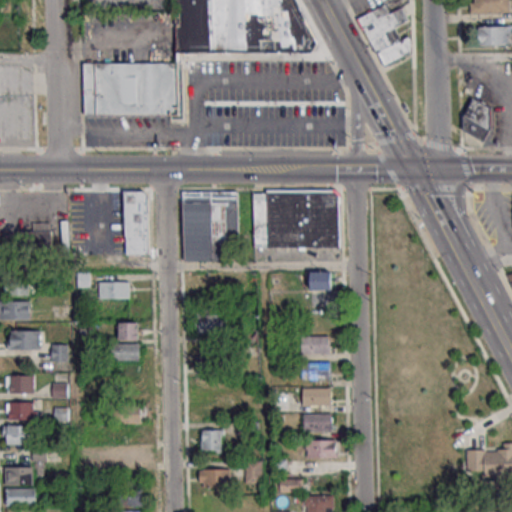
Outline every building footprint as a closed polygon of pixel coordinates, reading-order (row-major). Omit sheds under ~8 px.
[(84,63),(84,117),(184,117),(184,65),(181,58),(181,52),(316,52),(316,44),(296,0),(176,0),(176,63),(84,63)] [(509,0),(470,0),(470,13),(509,13),(509,0)] [(358,17),(382,67),(413,52),(406,37),(401,39),(396,27),(409,20),(402,7),(390,13),(385,4),(358,17)] [(511,45),(511,26),(479,26),(479,45),(511,45)] [(491,136),(491,103),(465,103),(465,136),(491,136)] [(339,247),(339,189),(253,189),(253,248),(339,247)] [(149,255),(149,190),(125,190),(125,255),(149,255)] [(237,190),(183,191),(183,261),(237,260),(237,190)] [(20,231),(20,247),(51,247),(51,231),(20,231)] [(310,289),(335,289),(335,271),(310,271),(310,289)] [(29,279),(6,279),(6,295),(29,295),(29,279)] [(129,281),(99,281),(99,298),(129,298),(129,281)] [(0,318),(31,319),(31,301),(0,300),(0,318)] [(195,332),(225,332),(225,313),(195,313),(195,332)] [(139,322),(119,322),(119,339),(139,339),(139,322)] [(40,330),(9,330),(9,349),(40,349),(40,330)] [(330,335),(301,335),(301,353),(330,353),(330,335)] [(140,360),(140,343),(111,343),(111,360),(140,360)] [(52,360),(67,360),(67,344),(52,344),(52,360)] [(233,377),(233,358),(196,358),(196,377),(233,377)] [(332,379),(332,362),(302,362),(302,379),(332,379)] [(6,375),(6,393),(34,393),(34,375),(6,375)] [(53,398),(67,398),(67,382),(53,382),(53,398)] [(302,387),(302,405),(333,405),(333,387),(302,387)] [(278,394),(278,410),(289,410),(289,394),(278,394)] [(6,419),(37,419),(37,402),(6,402),(6,419)] [(116,422),(141,422),(141,405),(116,405),(116,422)] [(55,419),(66,419),(66,408),(55,408),(55,419)] [(333,413),(303,413),(303,430),(333,430),(333,413)] [(33,425),(3,425),(3,444),(33,444),(33,425)] [(115,426),(115,444),(147,444),(147,426),(115,426)] [(222,429),(201,429),(201,452),(222,452),(222,429)] [(339,439),(306,439),(306,457),(339,457),(339,439)] [(147,462),(147,447),(117,447),(117,462),(147,462)] [(511,447),(467,447),(467,474),(511,474),(511,447)] [(47,460),(47,448),(33,448),(33,460),(47,460)] [(262,460),(245,460),(245,483),(262,483),(262,460)] [(33,466),(5,466),(5,484),(33,484),(33,466)] [(231,469),(200,469),(200,487),(231,487),(231,469)] [(304,478),(280,478),(280,492),(304,492),(304,478)] [(37,505),(37,487),(6,487),(6,505),(37,505)] [(140,501),(136,488),(119,493),(123,506),(140,501)] [(332,511),(333,495),(305,496),(305,511),(332,511)]
